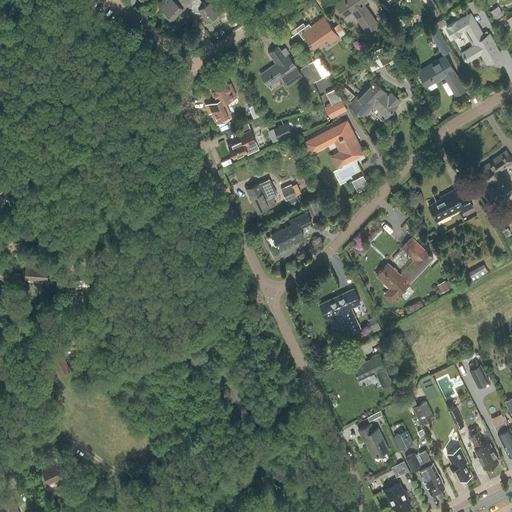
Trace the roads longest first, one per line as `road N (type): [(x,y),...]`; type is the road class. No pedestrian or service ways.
road 1 (residential): [(270,294),(324,257),(431,141),(511,92)]
road 2 (track): [(317,393),(233,428),(171,467),(124,472),(69,511)]
road 3 (residential): [(270,294),(191,128),(187,97),(195,69)]
road 4 (residential): [(358,511),(354,474),(270,294)]
road 5 (track): [(124,472),(59,436),(0,435)]
